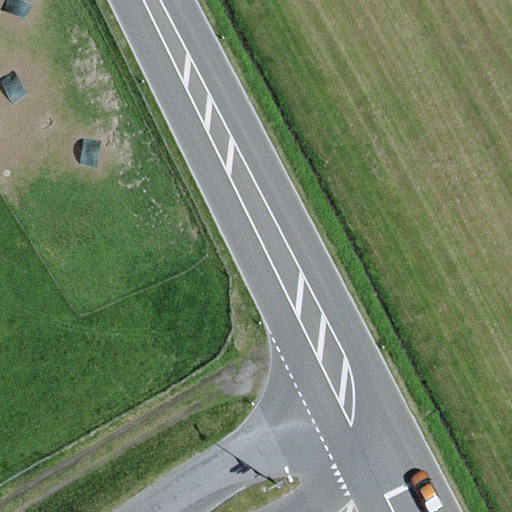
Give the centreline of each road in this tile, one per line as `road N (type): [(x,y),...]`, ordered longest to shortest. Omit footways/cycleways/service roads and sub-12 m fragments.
road 1 (primary): [(375,447),(154,0)]
road 2 (unclassified): [(375,447),(230,511)]
